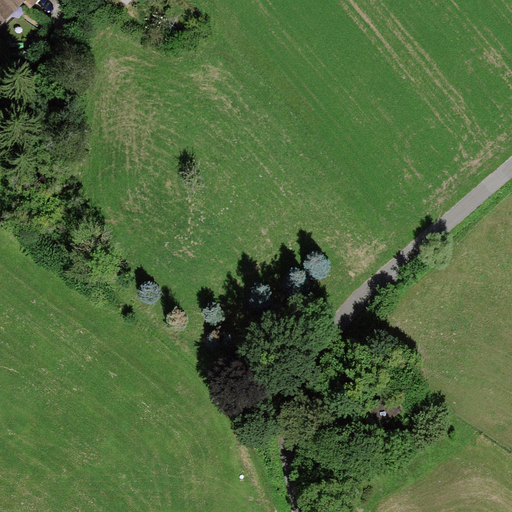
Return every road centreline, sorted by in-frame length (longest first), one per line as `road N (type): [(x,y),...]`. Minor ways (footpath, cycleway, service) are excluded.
road 1 (track): [(282,511),(226,395),(45,211),(28,130)]
road 2 (residential): [(511,166),(351,300),(289,432),(303,511)]
road 3 (residential): [(28,130),(63,0)]
